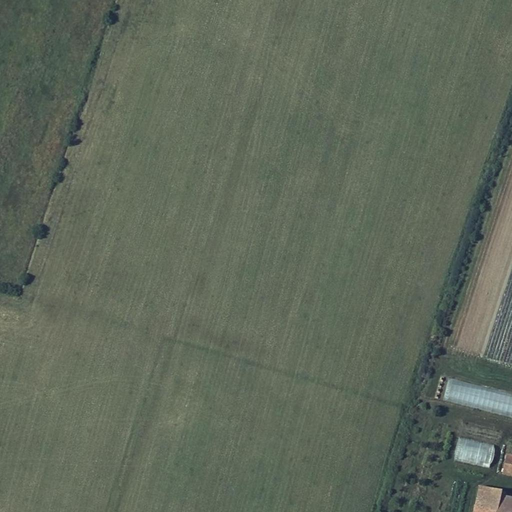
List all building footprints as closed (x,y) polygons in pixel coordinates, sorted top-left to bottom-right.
[(455,347),(468,351),(477,323),(464,319),(455,347)] [(511,417),(511,393),(448,379),(443,401),(511,417)] [(494,467),(498,445),(454,438),(450,460),(494,467)] [(511,454),(505,453),(501,469),(511,472),(511,454)] [(471,511),(511,511),(511,497),(500,494),(501,489),(478,483),(471,511)]
